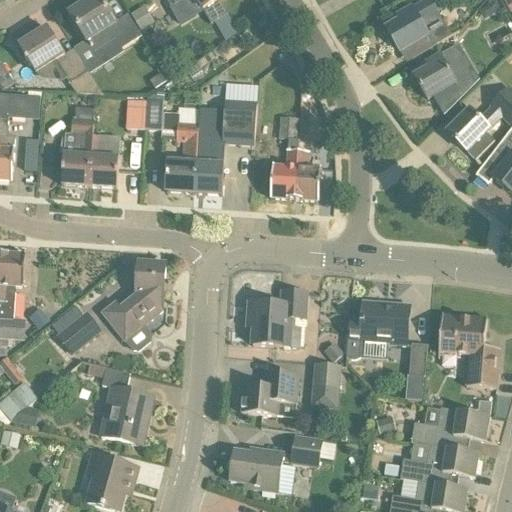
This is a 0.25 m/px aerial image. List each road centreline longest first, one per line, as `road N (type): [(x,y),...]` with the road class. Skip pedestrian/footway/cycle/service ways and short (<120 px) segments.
road 1 (residential): [(355,257),(355,135),(339,86),(291,0)]
road 2 (residential): [(178,511),(216,261)]
road 3 (residential): [(216,261),(180,242),(42,233),(0,214)]
road 4 (residential): [(511,273),(355,257)]
road 5 (residential): [(355,257),(248,250),(216,261)]
